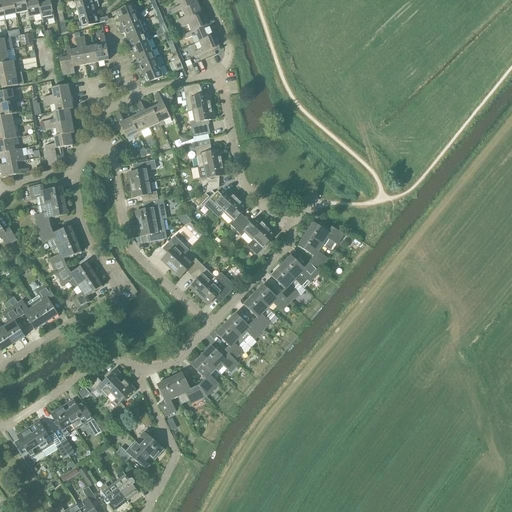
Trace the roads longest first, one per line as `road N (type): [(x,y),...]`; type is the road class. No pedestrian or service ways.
road 1 (residential): [(210,324),(291,236),(240,176),(214,76)]
road 2 (residential): [(0,365),(107,298),(112,287),(78,216),(72,174)]
road 3 (residential): [(210,324),(125,238),(113,155),(91,142)]
road 4 (residential): [(142,373),(107,358),(0,426)]
road 5 (residential): [(147,511),(175,453),(142,373)]
